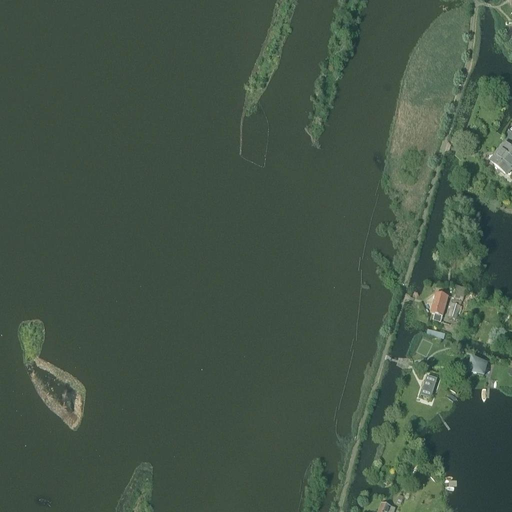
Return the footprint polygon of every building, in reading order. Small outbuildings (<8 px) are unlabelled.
[(511,169),(511,143),(509,148),(504,144),(489,162),(504,175),(509,170),(510,171),(511,169)] [(453,300),(462,302),(465,291),(456,288),(453,300)] [(440,324),(447,298),(435,294),(430,314),(434,316),(432,321),(440,324)] [(455,320),(459,307),(450,305),(446,318),(455,320)] [(482,378),(486,364),(471,360),(467,373),(482,378)] [(430,401),(436,381),(426,378),(419,398),(430,401)]
